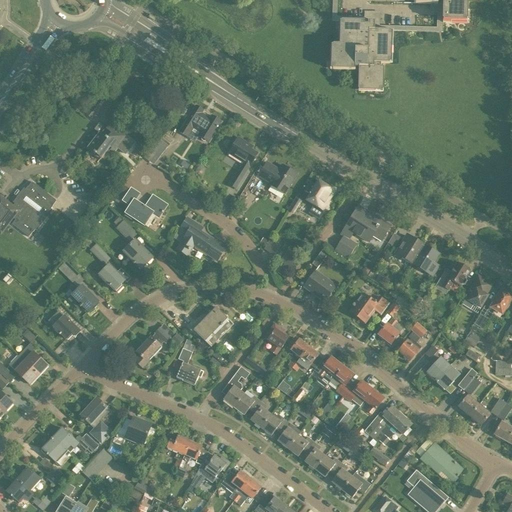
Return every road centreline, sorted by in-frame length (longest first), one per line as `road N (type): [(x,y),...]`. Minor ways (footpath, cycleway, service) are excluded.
road 1 (secondary): [(511,267),(101,12)]
road 2 (residential): [(327,511),(233,437),(81,365)]
road 3 (residential): [(266,296),(346,341),(498,463)]
road 4 (residential): [(81,365),(138,310),(169,293),(206,284),(266,296)]
road 5 (residential): [(266,296),(250,248),(140,169)]
